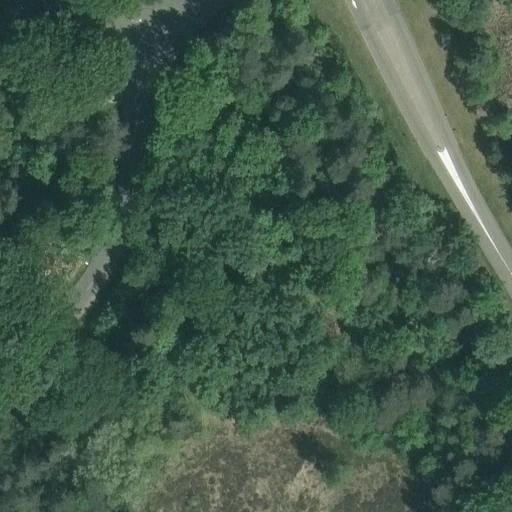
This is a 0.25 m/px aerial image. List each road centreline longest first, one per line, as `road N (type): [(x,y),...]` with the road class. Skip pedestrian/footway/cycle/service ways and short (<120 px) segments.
road 1 (unclassified): [(0,366),(101,267),(125,198),(141,61),(186,0)]
road 2 (unclassified): [(511,278),(375,0)]
